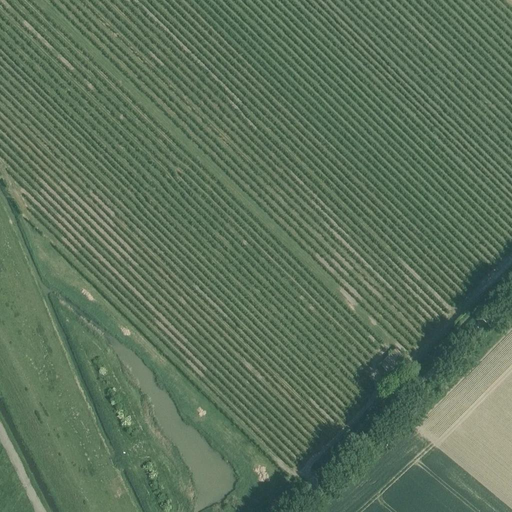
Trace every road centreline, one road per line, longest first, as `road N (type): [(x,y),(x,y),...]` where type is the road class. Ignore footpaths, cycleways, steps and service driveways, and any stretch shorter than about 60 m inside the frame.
road 1 (unclassified): [(294,511),(511,292)]
road 2 (track): [(81,511),(0,349)]
